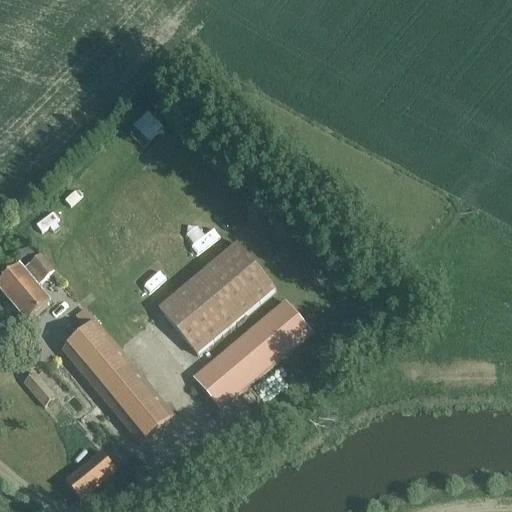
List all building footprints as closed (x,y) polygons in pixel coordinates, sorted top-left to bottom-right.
[(153,142),(168,126),(151,110),(136,125),(153,142)] [(208,165),(191,179),(208,199),(224,184),(208,165)] [(96,209),(111,192),(95,177),(79,194),(96,209)] [(52,241),(69,227),(57,211),(39,224),(52,241)] [(214,249),(233,235),(219,218),(201,233),(214,249)] [(159,314),(197,359),(276,293),(237,247),(159,314)] [(38,290),(55,276),(41,259),(24,273),(21,269),(0,286),(0,293),(27,326),(51,305),(38,290)] [(156,293),(171,278),(162,270),(147,285),(156,293)] [(194,383),(220,414),(312,336),(286,306),(194,383)] [(63,356),(141,449),(175,421),(97,328),(63,356)] [(25,387),(44,410),(56,401),(36,378),(25,387)] [(66,485),(82,505),(118,475),(102,456),(66,485)]
